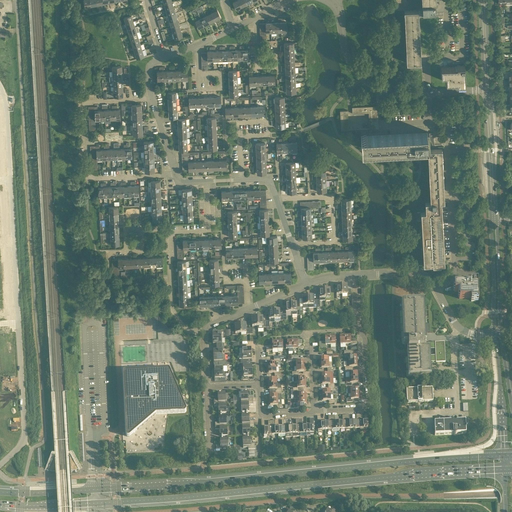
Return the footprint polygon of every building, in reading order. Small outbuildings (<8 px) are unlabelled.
[(236,9),(242,7),(238,0),(236,0),(233,2),(236,9)] [(429,12),(435,11),(434,0),(423,0),(423,5),(422,5),(423,5),(424,10),(422,10),(429,10),(429,12)] [(164,3),(166,9),(173,7),(171,1),(164,3)] [(175,13),(173,7),(166,9),(167,15),(175,13)] [(212,13),(215,20),(221,17),(217,10),(212,13)] [(418,10),(404,10),(404,11),(406,11),(408,62),(407,63),(421,63),(421,62),(419,62),(417,11),(418,10)] [(167,15),(169,21),(177,19),(175,13),(167,15)] [(210,23),(215,20),(212,13),(206,16),(210,23)] [(124,17),(126,23),(133,21),(131,15),(124,17)] [(204,26),(210,23),(206,16),(201,18),(204,26)] [(199,28),(204,26),(201,18),(195,21),(199,28)] [(179,24),(177,19),(169,21),(171,27),(179,24)] [(135,27),(133,21),(126,23),(127,29),(135,27)] [(180,30),(179,24),(171,27),(173,33),(180,30)] [(127,29),(129,35),(137,33),(135,27),(127,29)] [(182,36),(180,30),(173,33),(175,39),(182,36)] [(139,38),(137,33),(129,35),(131,41),(139,38)] [(131,41),(133,47),(141,44),(139,38),(131,41)] [(142,50),(141,44),(133,47),(135,52),(142,50)] [(144,56),(142,50),(135,52),(137,58),(144,56)] [(455,66),(452,66),(441,67),(441,75),(446,75),(446,82),(457,81),(457,84),(465,83),(464,64),(457,65),(457,67),(455,67),(455,66)] [(377,106),(358,107),(351,107),(352,114),(368,113),(369,134),(379,134),(377,106)] [(422,144),(422,145),(422,144),(426,144),(427,145),(434,145),(433,132),(379,135),(379,134),(369,134),(369,136),(361,136),(361,147),(422,144)] [(441,148),(437,149),(429,149),(432,201),(425,201),(425,202),(426,202),(427,212),(421,212),(422,212),(425,264),(424,264),(424,265),(433,264),(433,266),(440,265),(440,264),(444,263),(443,263),(443,259),(444,259),(444,258),(443,258),(440,207),(441,207),(441,206),(440,206),(440,201),(444,201),(443,201),(440,149),(441,149),(441,148)] [(469,282),(469,284),(454,285),(454,292),(459,292),(459,299),(470,299),(470,301),(478,301),(477,282),(469,282)] [(336,295),(342,294),(341,285),(336,285),(336,293),(333,293),(333,300),(337,300),(336,295)] [(347,285),(341,285),(342,294),(347,294),(347,296),(351,296),(350,290),(347,290),(347,285)] [(319,300),(316,300),(317,308),(320,308),(320,301),(325,301),(324,289),(319,289),(319,298),(319,300)] [(330,300),(333,300),(333,293),(330,294),(330,289),(324,289),(325,301),(330,301),(330,300)] [(303,309),(308,309),(307,296),(302,296),(302,307),(300,307),(300,314),(303,314),(303,309)] [(314,308),(317,308),(316,300),(313,301),(313,296),(307,296),(308,309),(314,308)] [(291,303),(291,312),(291,315),(297,315),(297,316),(300,316),(300,314),(300,307),(296,308),(296,303),(291,303)] [(418,377),(420,377),(430,377),(429,362),(436,362),(436,363),(443,362),(445,362),(444,342),(435,343),(435,345),(432,345),(428,345),(428,346),(424,346),(424,345),(425,345),(425,344),(424,333),(427,333),(430,333),(429,324),(424,325),(423,303),(413,304),(411,304),(402,304),(404,346),(407,345),(408,350),(407,350),(408,355),(409,378),(418,377)] [(274,323),(274,322),(274,310),(268,310),(269,319),(269,321),(266,321),(266,328),(269,328),(269,323),(274,323)] [(283,321),(283,314),(280,315),(279,310),(274,310),(274,322),(280,322),(280,321),(283,321)] [(171,331),(158,315),(157,315),(158,332),(171,331)] [(263,328),(266,328),(266,321),(263,322),(263,317),(257,317),(257,326),(258,329),(263,329),(263,328)] [(241,333),(240,324),(235,324),(235,329),(232,329),(232,336),(235,335),(235,333),(241,333)] [(249,335),(249,328),(246,329),(246,324),(240,324),(241,333),(246,333),(246,335),(249,335)] [(212,339),(221,338),(221,333),(223,333),(223,330),(217,330),(217,333),(212,333),(212,339)] [(345,335),(345,344),(350,344),(350,345),(357,345),(357,342),(354,342),(354,336),(350,336),(350,335),(345,335)] [(330,345),(330,336),(324,336),(325,342),(319,342),(319,348),(325,348),(325,345),(330,345)] [(218,347),(224,347),(224,344),(222,344),(221,338),(212,339),(213,344),(217,344),(218,347)] [(301,341),(297,341),(297,340),(292,340),(292,349),(298,349),(298,350),(304,349),(304,347),(300,347),(300,345),(301,345),(301,341)] [(272,350),(277,350),(277,341),(272,341),(272,348),(266,348),(266,351),(272,351),(272,350)] [(242,354),(251,354),(251,348),(246,348),(246,345),(240,346),(240,349),(242,349),(242,354)] [(213,356),(222,355),(222,350),(224,350),(224,347),(218,347),(218,350),(213,350),(213,356)] [(251,354),(242,354),(239,354),(239,360),(240,360),(240,363),(247,363),(247,360),(251,359),(251,354)] [(349,362),(358,362),(357,356),(350,357),(350,354),(344,354),(344,357),(348,357),(349,362)] [(218,364),(227,364),(227,361),(225,361),(225,355),(222,355),(213,356),(213,362),(218,361),(218,364)] [(333,355),(326,355),(326,358),(319,358),(320,363),(329,363),(328,358),(333,358),(333,355)] [(280,359),(273,360),(274,363),(267,363),(267,368),(276,368),(276,363),(280,362),(280,359)] [(297,359),(291,359),(291,362),(296,362),(296,367),(305,366),(304,361),(297,361),(297,359)] [(345,370),(351,370),(351,367),(358,367),(358,362),(349,362),(346,362),(346,367),(345,367),(345,370)] [(247,366),(247,363),(240,363),(240,366),(242,366),(243,372),(252,371),(252,365),(247,366)] [(332,363),(329,363),(320,363),(320,369),(327,368),(327,371),(333,371),(336,371),(335,368),(332,368),(332,363)] [(223,367),(225,367),(227,367),(227,364),(218,364),(219,367),(213,367),(214,373),(223,373),(223,367)] [(292,375),(298,375),(298,372),(305,372),(305,366),(296,367),(296,372),(292,372),(292,375)] [(276,373),(276,368),(267,368),(267,374),(274,373),(274,376),(281,376),(280,373),(276,373)] [(123,374),(126,435),(126,436),(126,437),(127,437),(128,437),(129,437),(130,437),(156,414),(182,413),(184,413),(185,413),(185,412),(186,412),(186,411),(186,410),(171,374),(170,371),(169,371),(169,370),(168,370),(168,369),(167,369),(164,370),(155,370),(125,372),(124,372),(123,372),(123,373),(123,374)] [(349,378),(358,378),(358,372),(351,373),(351,370),(345,370),(345,373),(349,373),(349,378)] [(252,371),(243,372),(243,377),(241,377),(241,380),(247,380),(247,377),(252,377),(252,371)] [(333,371),(327,371),(327,374),(320,374),(320,380),(329,379),(333,379),(333,374),(333,371)] [(223,373),(214,373),(214,379),(219,378),(219,381),(226,381),(225,378),(223,378),(223,373)] [(293,383),(297,383),(306,383),(305,377),(298,378),(298,375),(292,375),(292,378),(293,378),(293,383)] [(267,379),(268,384),(277,384),(276,379),(281,379),(281,376),(274,376),(274,379),(267,379)] [(345,387),(352,386),(352,383),(359,383),(358,378),(349,378),(346,378),(346,384),(345,384),(345,387)] [(333,379),(329,379),(320,380),(321,385),(328,385),(328,387),(334,387),(334,384),(333,384),(333,379)] [(306,383),(297,383),(297,388),(292,388),(293,391),(299,391),(299,388),(306,388),(306,383)] [(280,384),(277,384),(268,384),(268,390),(275,389),(275,392),(281,392),(281,389),(280,384)] [(350,394),(359,394),(359,389),(352,389),(352,386),(345,387),(346,389),(347,389),(347,395),(350,394)] [(321,396),(330,395),(330,390),(334,390),(334,387),(328,387),(328,390),(321,390),(321,396)] [(406,390),(407,404),(433,402),(432,389),(406,390)] [(297,399),(306,399),(306,394),(299,394),(299,391),(293,391),(292,391),(292,396),(294,395),(294,399),(297,399)] [(241,402),(253,401),(252,398),(248,398),(248,392),(240,392),(241,402)] [(268,401),(277,400),(277,395),(281,395),(281,392),(275,392),(275,395),(268,395),(268,401)] [(214,403),(226,403),(225,393),(217,393),(218,400),(214,400),(214,403)] [(350,394),(350,397),(346,400),(346,403),(353,402),(352,400),(359,399),(359,394),(350,394)] [(330,401),(330,395),(321,396),(321,401),(328,401),(329,404),(335,403),(335,400),(330,401)] [(300,404),(304,404),(307,404),(306,399),(297,399),(298,403),(296,403),(296,405),(293,405),(293,409),(300,408),(300,404)] [(281,400),(277,400),(268,401),(269,406),(276,406),(276,408),(282,408),(282,405),(281,400)] [(253,405),(253,401),(241,402),(241,412),(249,412),(248,405),(253,405)] [(226,413),(226,403),(214,403),(214,407),(218,407),(218,413),(226,413)] [(242,425),(254,424),(254,421),(249,421),(249,414),(241,415),(242,425)] [(363,430),(363,428),(368,428),(368,420),(362,421),(362,414),(359,415),(360,428),(359,428),(360,430),(363,430)] [(215,426),(227,426),(226,416),(219,416),(219,423),(215,423),(215,426)] [(306,426),(306,433),(306,436),(310,436),(310,435),(313,434),(313,429),(314,429),(314,419),(309,419),(310,425),(306,426)] [(434,422),(435,435),(444,435),(453,434),(453,435),(454,436),(455,436),(457,435),(457,434),(466,434),(465,429),(467,427),(465,426),(465,421),(456,421),(456,420),(455,419),(453,419),(452,420),(452,421),(443,422),(434,422)] [(271,435),(271,421),(268,421),(268,427),(264,428),(264,431),(262,431),(263,435),(268,435),(268,437),(272,436),(271,435)] [(254,428),(254,424),(242,425),(242,435),(250,435),(250,428),(254,428)] [(227,436),(227,426),(215,426),(215,430),(219,429),(220,436),(227,436)] [(248,450),(255,449),(255,444),(250,444),(250,437),(242,438),(243,448),(248,448),(248,450)] [(216,449),(228,449),(227,438),(220,439),(220,446),(216,446),(216,449)]
